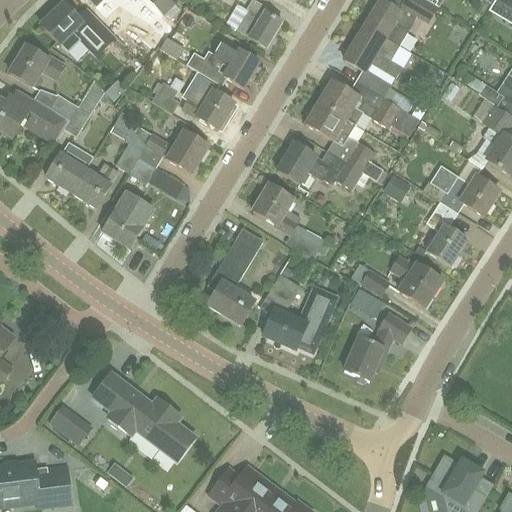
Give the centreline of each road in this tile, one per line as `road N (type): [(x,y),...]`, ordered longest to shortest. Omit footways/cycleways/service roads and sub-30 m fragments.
road 1 (residential): [(138,325),(332,0)]
road 2 (residential): [(378,443),(357,440),(138,325)]
road 3 (residential): [(417,402),(511,241)]
road 4 (residential): [(115,309),(0,220)]
road 5 (residential): [(97,334),(0,261)]
